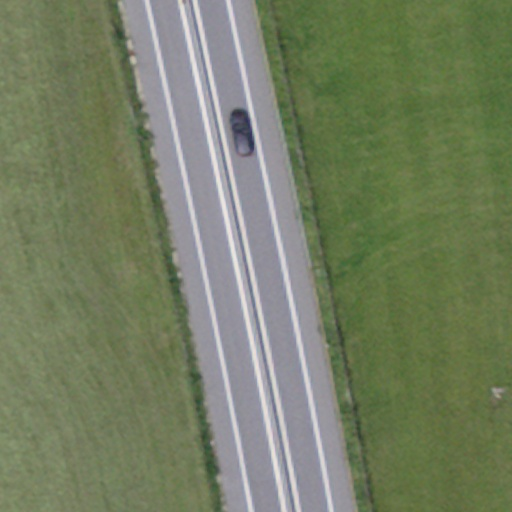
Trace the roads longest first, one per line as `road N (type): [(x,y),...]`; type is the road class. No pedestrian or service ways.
road 1 (trunk): [(314,511),(211,0)]
road 2 (trunk): [(161,0),(264,511)]
